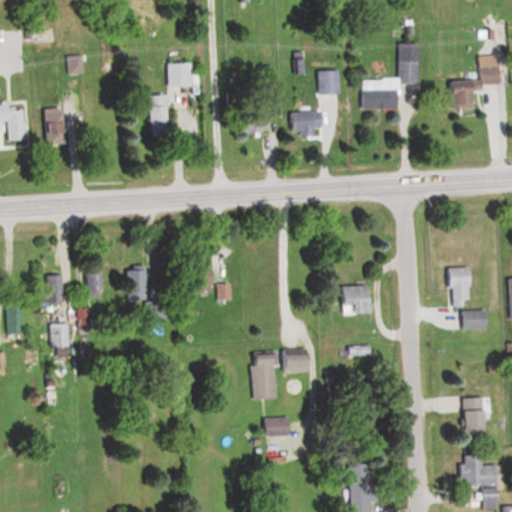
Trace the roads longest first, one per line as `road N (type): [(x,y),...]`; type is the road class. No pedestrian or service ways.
road 1 (residential): [(0,210),(511,178)]
road 2 (residential): [(413,511),(399,187)]
